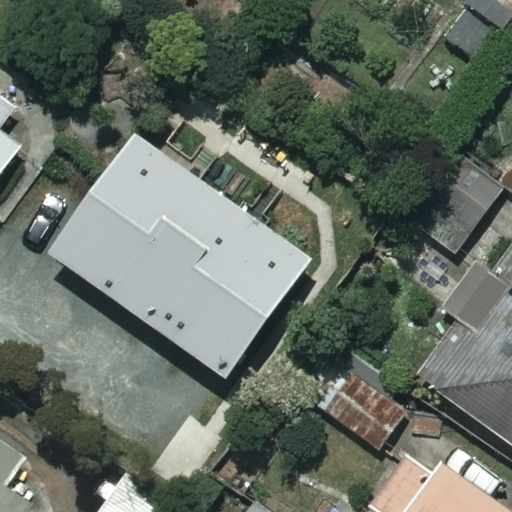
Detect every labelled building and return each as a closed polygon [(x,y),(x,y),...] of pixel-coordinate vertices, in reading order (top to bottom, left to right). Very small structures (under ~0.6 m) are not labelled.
[(511,21),(511,0),(469,0),(466,6),(505,32),(511,21)] [(0,123),(14,104),(0,94),(0,177),(23,146),(0,128),(0,123)] [(310,259),(135,135),(51,252),(226,377),(310,259)] [(499,216),(460,187),(428,230),(467,259),(499,216)] [(511,246),(489,280),(469,265),(441,305),(463,321),(421,380),(511,445),(511,246)] [(422,418),(333,360),(307,400),(396,458),(422,418)] [(230,450),(181,418),(144,474),(193,506),(230,450)] [(0,435),(0,511),(41,511),(17,495),(39,462),(0,435)] [(510,511),(413,445),(370,507),(377,511),(510,511)] [(163,511),(121,480),(96,511),(163,511)] [(271,511),(260,503),(252,511),(271,511)]
